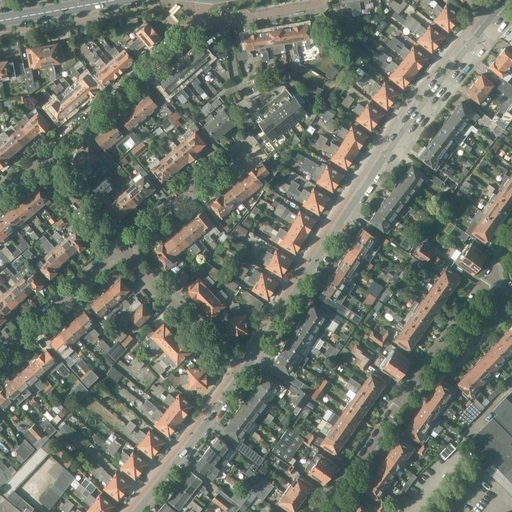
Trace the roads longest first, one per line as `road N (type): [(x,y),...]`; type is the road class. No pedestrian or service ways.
road 1 (tertiary): [(505,0),(411,116),(241,375)]
road 2 (residential): [(326,511),(493,274)]
road 3 (residential): [(42,158),(198,23)]
road 4 (residential): [(241,375),(118,247)]
road 5 (tertiary): [(241,375),(137,511)]
road 6 (residential): [(248,140),(118,247)]
road 7 (residential): [(118,247),(0,356)]
